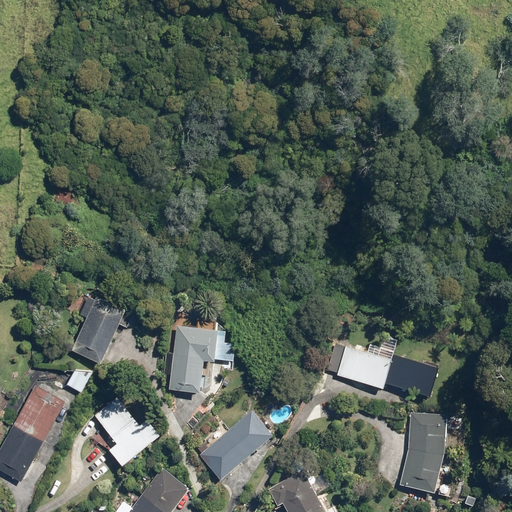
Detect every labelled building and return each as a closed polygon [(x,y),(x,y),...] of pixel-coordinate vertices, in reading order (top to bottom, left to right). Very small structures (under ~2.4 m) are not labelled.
[(102,294),(77,349),(108,363),(133,308),(102,294)] [(227,331),(177,326),(170,389),(202,393),(205,361),(216,362),(216,359),(235,361),(237,343),(226,342),(227,331)] [(342,376),(388,390),(389,384),(434,397),(443,369),(397,355),(395,361),(350,347),(349,349),(339,346),(332,371),(342,375),(342,376)] [(79,369),(71,384),(86,392),(98,369),(79,369)] [(38,384),(0,453),(0,468),(26,482),(70,402),(38,384)] [(121,395),(98,414),(121,442),(114,449),(128,466),(166,434),(153,417),(145,424),(121,395)] [(255,410),(202,455),(223,480),(276,435),(255,410)] [(416,414),(413,449),(403,486),(439,493),(447,456),(451,416),(416,414)] [(164,467),(129,511),(172,511),(191,488),(164,467)] [(329,511),(306,470),(271,489),(280,505),(286,502),(290,511),(329,511)]
